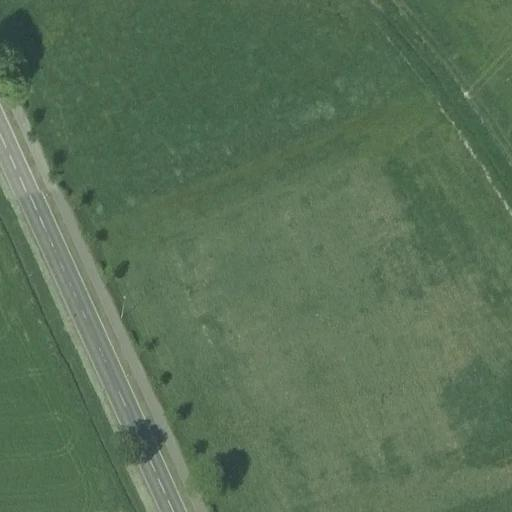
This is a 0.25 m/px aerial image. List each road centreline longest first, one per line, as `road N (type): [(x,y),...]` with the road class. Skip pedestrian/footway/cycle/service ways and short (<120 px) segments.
road 1 (tertiary): [(169,511),(0,142)]
road 2 (track): [(511,154),(400,0)]
